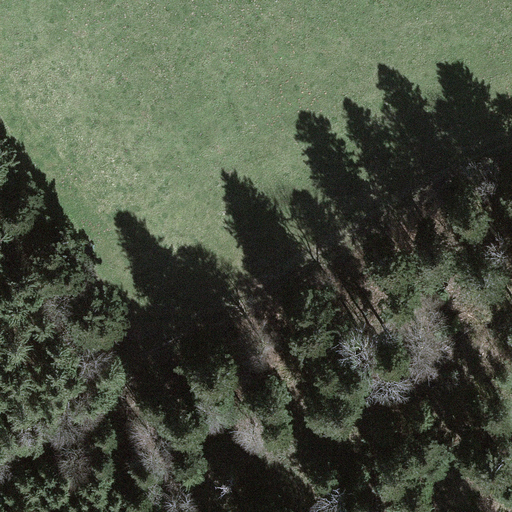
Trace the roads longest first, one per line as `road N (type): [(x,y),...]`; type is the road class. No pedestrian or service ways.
road 1 (track): [(143,364),(333,259),(511,180)]
road 2 (track): [(0,449),(143,364)]
